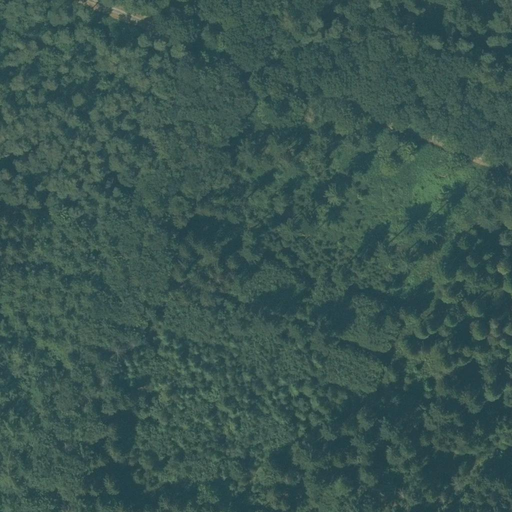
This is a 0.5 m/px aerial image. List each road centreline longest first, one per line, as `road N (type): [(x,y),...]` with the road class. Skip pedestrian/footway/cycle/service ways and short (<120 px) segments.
road 1 (track): [(0,504),(181,42)]
road 2 (track): [(181,42),(511,171)]
